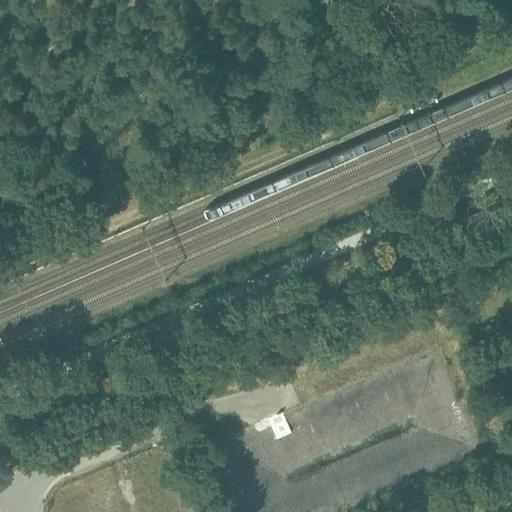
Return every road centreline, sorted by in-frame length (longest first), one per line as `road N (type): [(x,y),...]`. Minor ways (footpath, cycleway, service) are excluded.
road 1 (track): [(511,53),(0,274)]
road 2 (unclassified): [(0,493),(141,434)]
